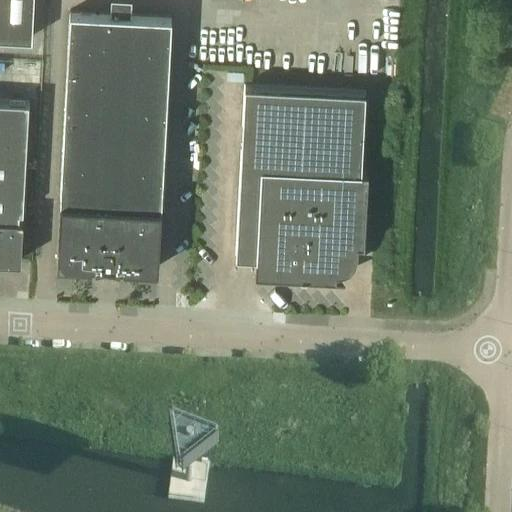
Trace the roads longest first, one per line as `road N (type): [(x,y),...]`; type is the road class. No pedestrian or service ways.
road 1 (unclassified): [(506,350),(0,328)]
road 2 (unknown): [(31,330),(48,14),(67,1),(184,4)]
road 3 (unclassified): [(506,350),(497,511)]
road 4 (unclassified): [(511,211),(506,350)]
